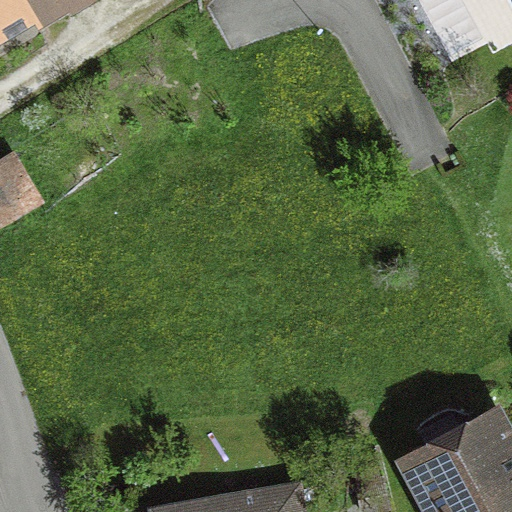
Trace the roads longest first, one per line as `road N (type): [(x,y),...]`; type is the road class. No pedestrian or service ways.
road 1 (residential): [(337,0),(426,160)]
road 2 (residential): [(37,511),(0,397)]
